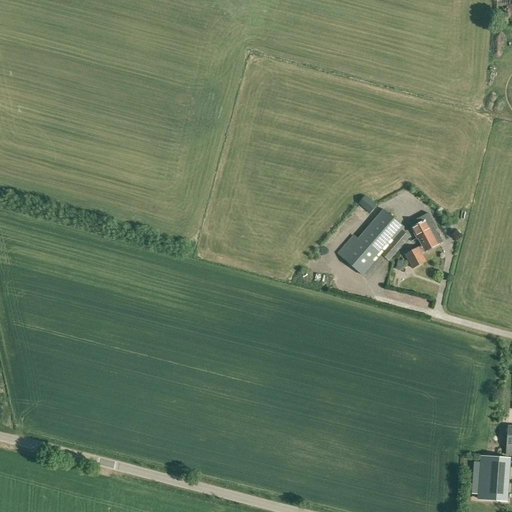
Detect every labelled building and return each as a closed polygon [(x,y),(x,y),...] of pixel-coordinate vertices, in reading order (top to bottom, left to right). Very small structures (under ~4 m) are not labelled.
[(369,214),(375,207),(376,205),(365,196),(358,204),(369,214)] [(389,261),(410,237),(402,230),(404,227),(384,209),(358,239),(353,234),(337,254),(362,276),(364,273),(368,277),(385,258),(389,261)] [(417,239),(418,239),(425,252),(438,245),(442,242),(436,230),(437,229),(428,213),(408,224),(411,228),(417,239)] [(413,269),(427,262),(419,247),(405,254),(413,269)] [(403,271),(406,262),(398,260),(396,269),(403,271)] [(508,502),(511,458),(481,456),(480,469),(474,469),(473,485),(478,486),(477,499),(508,502)]
